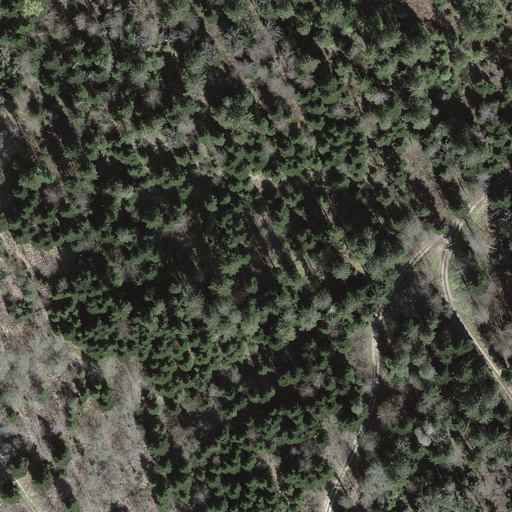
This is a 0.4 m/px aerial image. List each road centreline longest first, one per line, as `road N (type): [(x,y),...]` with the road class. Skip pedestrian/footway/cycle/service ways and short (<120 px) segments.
road 1 (track): [(511,171),(425,247),(381,307),(374,400),(329,511)]
road 2 (track): [(463,212),(446,249),(443,284),(511,394)]
